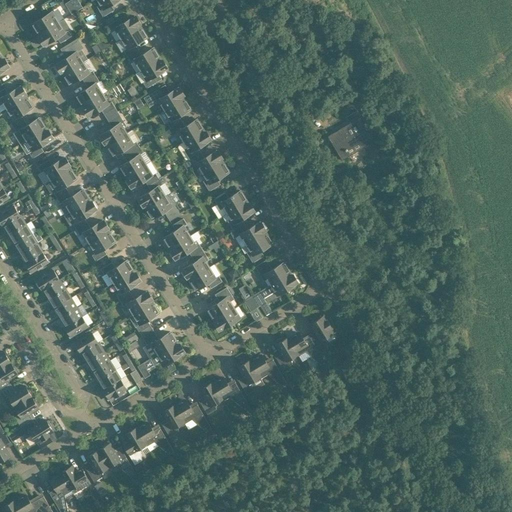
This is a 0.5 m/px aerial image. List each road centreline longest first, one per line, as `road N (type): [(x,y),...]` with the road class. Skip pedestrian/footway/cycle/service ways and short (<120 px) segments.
road 1 (residential): [(208,356),(318,286),(148,0)]
road 2 (residential): [(208,356),(0,33)]
road 3 (residential): [(78,411),(82,398),(0,263)]
road 4 (residential): [(87,428),(208,356)]
road 5 (residential): [(0,306),(64,409),(78,411)]
